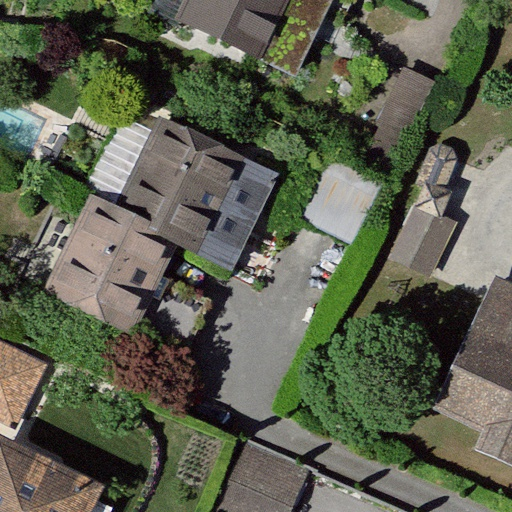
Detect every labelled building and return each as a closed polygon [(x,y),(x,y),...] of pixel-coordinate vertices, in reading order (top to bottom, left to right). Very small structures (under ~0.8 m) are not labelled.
[(191,0),(178,29),(268,73),(303,0),(191,0)] [(444,91),(410,75),(373,152),(406,168),(444,91)] [(292,181),(171,122),(124,218),(190,250),(246,276),(292,181)] [(124,218),(99,206),(52,302),(144,346),(190,250),(124,218)] [(488,441),(480,457),(511,472),(511,289),(502,285),(438,417),(488,441)] [(0,425),(23,438),(56,373),(0,344),(0,425)] [(113,511),(119,502),(5,443),(0,453),(0,511),(113,511)] [(303,511),(318,478),(252,449),(223,511),(303,511)]
